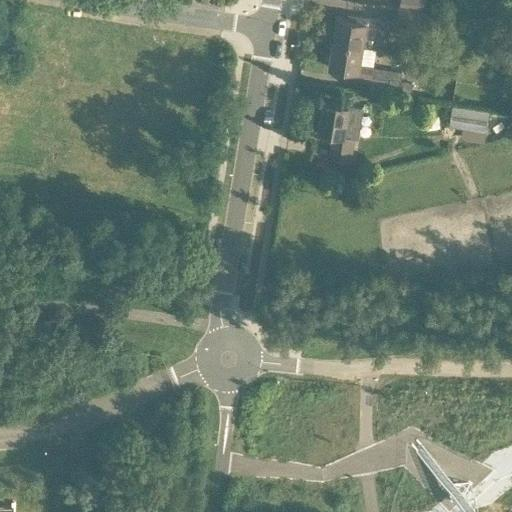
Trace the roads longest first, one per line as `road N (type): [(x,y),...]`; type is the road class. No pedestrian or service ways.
road 1 (residential): [(266,31),(221,300),(223,338)]
road 2 (residential): [(0,438),(45,433),(207,366)]
road 3 (residential): [(266,31),(81,0)]
road 4 (unclassified): [(511,370),(366,368)]
